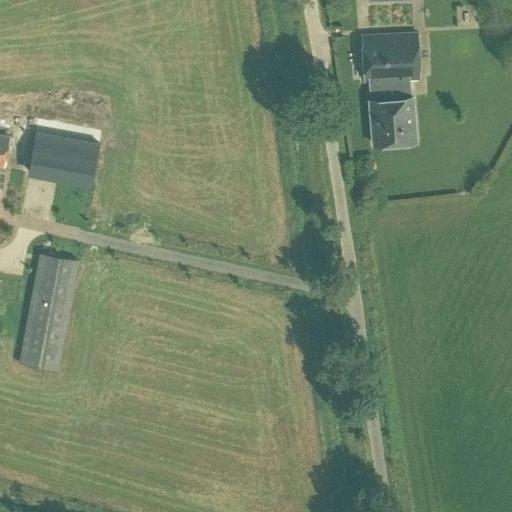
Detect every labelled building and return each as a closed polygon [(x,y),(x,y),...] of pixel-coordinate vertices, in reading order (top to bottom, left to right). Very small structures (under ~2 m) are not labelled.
[(410,78),(420,77),(417,32),(362,36),(365,81),(369,80),(370,100),(373,144),(416,141),(413,97),(412,97),(410,78)] [(60,115),(65,89),(0,78),(0,106),(28,112),(29,109),(60,115)] [(36,127),(26,183),(72,191),(74,180),(90,183),(98,137),(36,127)] [(0,165),(4,166),(9,136),(0,134),(0,165)] [(58,367),(77,258),(41,252),(23,361),(58,367)]
